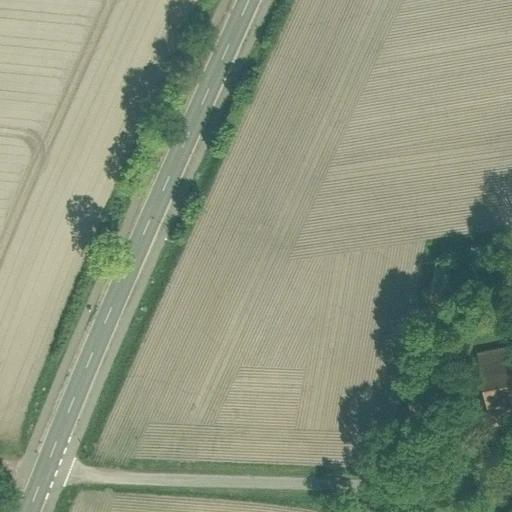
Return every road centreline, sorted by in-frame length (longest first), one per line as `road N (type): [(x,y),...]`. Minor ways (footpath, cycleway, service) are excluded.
road 1 (secondary): [(39,474),(248,0)]
road 2 (unclassified): [(39,474),(365,486),(511,473)]
